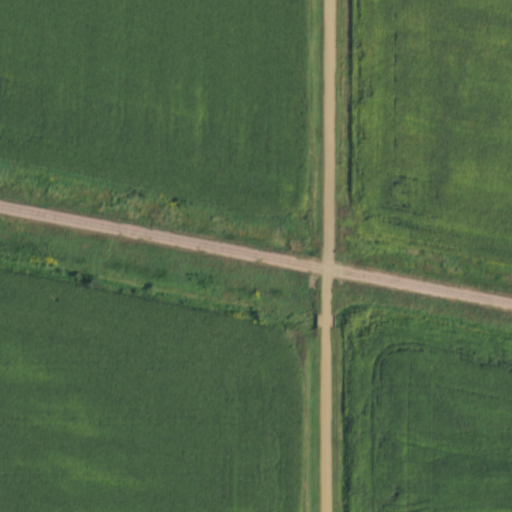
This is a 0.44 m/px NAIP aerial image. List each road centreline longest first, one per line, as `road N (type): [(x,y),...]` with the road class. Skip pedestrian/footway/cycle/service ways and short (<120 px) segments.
road 1 (residential): [(325,313),(327,0)]
road 2 (residential): [(323,511),(324,327)]
